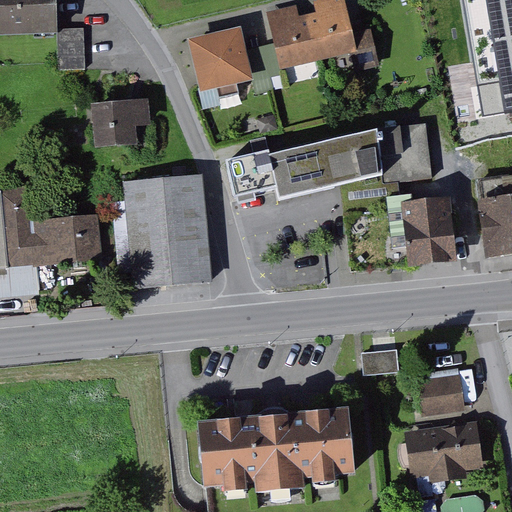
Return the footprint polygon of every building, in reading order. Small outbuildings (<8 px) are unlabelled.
[(58,0),(0,0),(0,41),(61,38),(58,0)] [(511,0),(461,0),(483,118),(511,112),(511,0)] [(349,6),(278,16),(285,66),(356,56),(349,6)] [(240,37),(197,45),(207,99),(250,91),(240,37)] [(376,66),(374,37),(358,38),(360,67),(376,66)] [(149,105),(97,109),(101,152),(152,147),(149,105)] [(377,137),(240,165),(250,211),(387,183),(429,182),(428,134),(377,137)] [(203,181),(129,188),(139,291),(213,284),(203,181)] [(42,189),(0,192),(0,302),(59,297),(56,268),(115,262),(111,217),(45,223),(42,189)] [(455,203),(408,209),(416,269),(463,263),(455,203)] [(511,203),(489,206),(494,255),(511,253),(511,203)] [(366,375),(401,370),(397,347),(362,353),(366,375)] [(476,368),(424,376),(428,412),(481,407),(476,368)] [(359,470),(351,402),(204,418),(212,487),(359,470)] [(488,462),(484,424),(435,429),(440,467),(488,462)]
